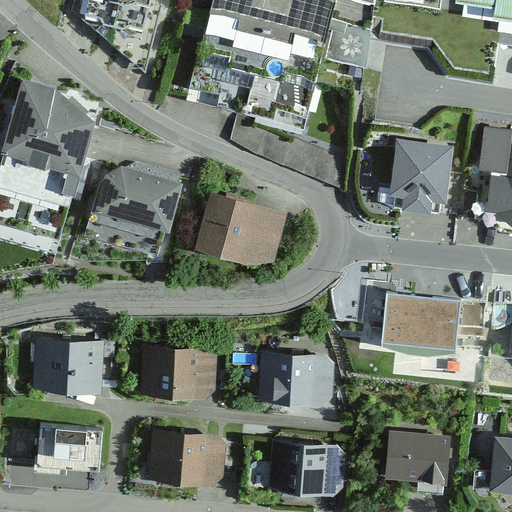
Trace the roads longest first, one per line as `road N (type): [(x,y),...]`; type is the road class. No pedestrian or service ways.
road 1 (residential): [(7,0),(88,75),(151,119),(321,199),(330,222),(318,260)]
road 2 (residential): [(318,260),(305,277),(264,293),(92,299),(0,312)]
road 3 (residential): [(214,511),(0,494)]
road 4 (residential): [(511,264),(363,247),(318,260)]
road 5 (residential): [(385,81),(511,101)]
